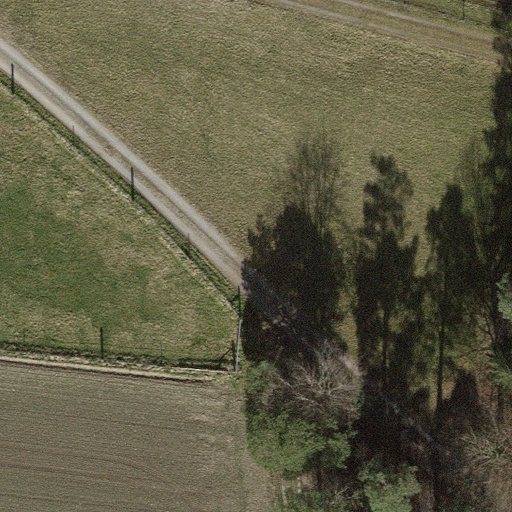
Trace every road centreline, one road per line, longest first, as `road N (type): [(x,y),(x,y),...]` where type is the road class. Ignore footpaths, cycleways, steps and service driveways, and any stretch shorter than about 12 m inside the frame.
road 1 (track): [(495,511),(0,52)]
road 2 (track): [(305,0),(511,59)]
road 3 (track): [(270,302),(295,511)]
